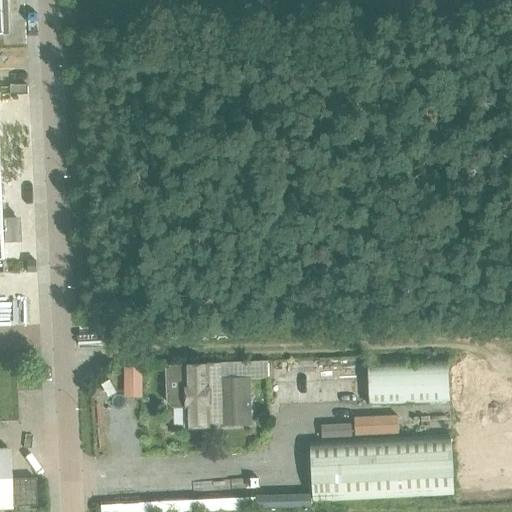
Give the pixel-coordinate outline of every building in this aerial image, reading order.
[(1,94),(19,94),(19,81),(1,81),(1,94)] [(370,404),(450,402),(448,357),(369,359),(370,404)] [(222,365),(222,367),(209,367),(209,369),(170,370),(166,375),(167,405),(172,410),(185,410),(185,435),(212,433),(211,428),(223,428),(223,429),(252,428),(251,381),(268,380),(267,363),(222,365)] [(143,367),(126,367),(126,382),(143,382),(143,367)] [(397,417),(355,419),(356,436),(398,435),(397,417)] [(461,421),(412,423),(412,432),(461,431),(461,421)] [(351,422),(322,424),(323,438),(352,437),(351,422)] [(313,501),(454,495),(451,435),(310,441),(313,501)] [(10,507),(36,506),(34,478),(9,479),(8,449),(0,449),(0,509),(10,509),(10,507)] [(310,494),(256,496),(256,509),(311,507),(310,494)]
